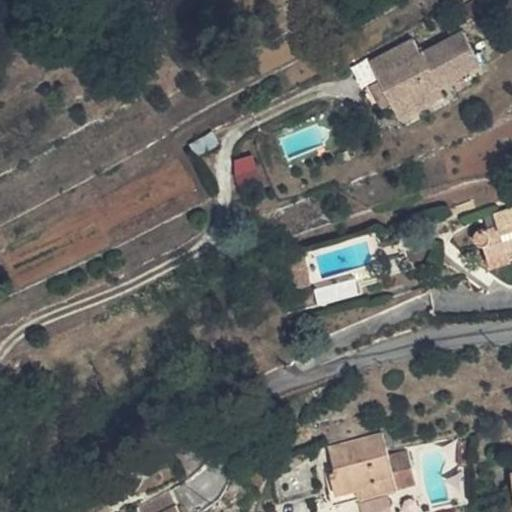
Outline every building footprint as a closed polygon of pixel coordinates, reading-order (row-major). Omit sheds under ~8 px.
[(359,63),(367,81),(379,105),(387,121),(425,103),(419,94),(428,89),(469,68),(451,34),(410,54),(403,42),(359,63)] [(367,109),(379,105),(367,81),(357,87),(367,109)] [(433,100),(428,89),(419,94),(425,103),(433,100)] [(482,249),(486,261),(511,252),(511,210),(492,216),(497,231),(485,235),(484,232),(476,232),(473,234),(471,236),(470,240),(472,244),(477,248),(482,249)] [(497,231),(492,216),(481,218),(484,232),(485,235),(497,231)] [(490,272),(511,264),(511,252),(486,261),(490,272)] [(294,266),(275,273),(286,303),(306,294),(294,266)] [(394,511),(407,507),(395,475),(377,482),(367,457),(314,478),(322,500),(316,502),(320,511),(394,511)] [(142,511),(165,511),(177,506),(169,491),(139,506),(142,511)]
